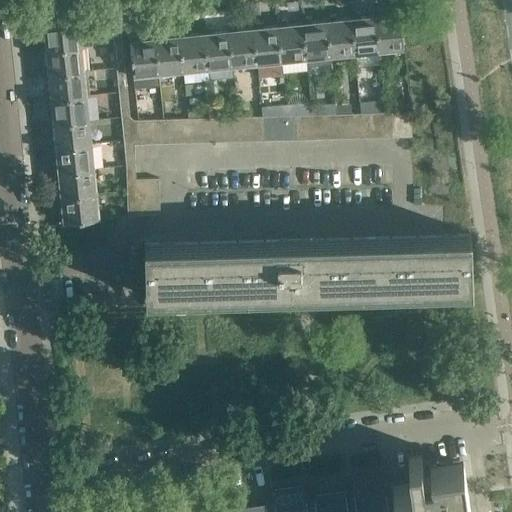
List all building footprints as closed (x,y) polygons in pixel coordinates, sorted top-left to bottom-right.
[(374,9),(375,14),(379,49),(404,47),(400,12),(385,13),(384,8),(374,9)] [(349,12),(350,17),(351,17),(354,52),(379,49),(375,14),(361,16),(360,11),(349,12)] [(325,14),(326,19),(330,54),(354,52),(351,17),(350,17),(336,18),(335,13),(325,14)] [(301,17),(301,22),(302,22),(306,57),(330,54),(326,19),(312,21),(311,16),(301,17)] [(114,43),(122,42),(120,17),(112,17),(114,43)] [(276,19),(277,24),(278,24),(281,59),(306,57),(302,22),(301,22),(287,23),(287,19),(276,19)] [(45,40),(41,41),(42,51),(47,51),(46,50),(82,46),(92,45),(89,20),(44,24),(45,40)] [(252,22),(252,27),(256,62),(281,59),(278,24),(277,24),(263,26),(262,21),(252,22)] [(227,25),(227,30),(232,64),(256,62),(252,27),(238,28),(237,24),(227,25)] [(203,27),(203,32),(208,67),(225,65),(226,77),(234,76),(232,64),(227,30),(214,31),(213,26),(203,27)] [(178,30),(179,34),(183,69),(208,67),(203,32),(189,34),(189,29),(178,30)] [(159,72),(183,69),(179,34),(165,36),(164,31),(154,32),(154,37),(156,37),(159,72)] [(140,34),(130,35),(129,35),(134,74),(159,72),(156,37),(154,37),(141,38),(140,34)] [(125,66),(122,42),(114,43),(117,67),(125,66)] [(46,50),(47,51),(48,64),(43,65),(45,75),(49,75),(49,74),(84,71),(82,46),(46,50)] [(119,92),(127,91),(125,66),(117,67),(119,92)] [(49,74),(49,75),(51,89),(46,89),(47,99),(52,99),(52,98),(87,95),(84,71),(49,74)] [(192,82),(185,83),(186,93),(194,92),(192,82)] [(122,116),(130,115),(127,91),(119,92),(122,116)] [(52,98),(52,99),(53,113),(48,114),(50,124),(54,123),(54,122),(89,119),(87,95),(52,98)] [(330,113),(337,113),(335,101),(319,103),(320,113),(330,113)] [(337,103),(337,113),(341,112),(351,112),(351,103),(337,103)] [(189,109),(189,117),(192,117),(204,117),(205,117),(205,109),(189,109)] [(411,110),(402,111),(403,135),(411,134),(411,110)] [(380,135),(380,111),(369,112),(369,136),(380,135)] [(392,135),(391,111),(380,111),(380,135),(392,135)] [(403,135),(402,111),(391,111),(392,135),(403,135)] [(342,137),(341,112),(337,113),(330,113),(331,137),(342,137)] [(353,136),(352,112),(351,112),(341,112),(342,137),(353,136)] [(360,112),(352,112),(353,136),(361,136),(360,112)] [(369,112),(360,112),(361,136),(369,136),(369,112)] [(311,113),(303,114),(304,138),(312,137),(311,113)] [(319,113),(311,113),(312,137),(320,137),(319,113)] [(331,137),(330,113),(319,113),(320,137),(331,137)] [(281,138),(280,114),(269,115),(270,139),(281,138)] [(292,138),(292,114),(280,114),(281,138),(292,138)] [(304,138),(303,114),(292,114),(292,138),(304,138)] [(130,115),(122,116),(124,140),(134,139),(133,119),(130,115)] [(243,140),(242,115),(231,116),(232,140),(243,140)] [(254,139),(253,115),(242,115),(243,140),(254,139)] [(261,115),(253,115),(254,139),(262,139),(261,115)] [(269,115),(261,115),(262,139),(270,139),(269,115)] [(205,117),(204,117),(204,141),(212,140),(212,116),(205,117)] [(220,116),(212,116),(212,140),(220,140),(220,116)] [(232,140),(231,116),(220,116),(220,140),(232,140)] [(182,141),(181,117),(170,118),(171,142),(182,141)] [(193,141),(192,117),(189,117),(181,117),(182,141),(193,141)] [(204,141),(204,117),(192,117),(193,141),(204,141)] [(141,118),(133,119),(134,139),(134,143),(141,142),(141,118)] [(153,142),(152,118),(141,118),(141,142),(153,142)] [(164,142),(163,118),(152,118),(153,142),(164,142)] [(54,122),(54,123),(56,137),(51,138),(52,148),(57,148),(57,147),(92,143),(89,119),(54,122)] [(134,139),(124,140),(126,164),(134,164),(134,143),(134,139)] [(57,147),(57,148),(58,162),(54,162),(55,173),(59,172),(59,171),(94,168),(92,143),(57,147)] [(127,190),(135,189),(135,177),(134,164),(126,164),(127,190)] [(59,171),(59,172),(61,186),(56,186),(57,197),(62,197),(62,196),(97,193),(94,168),(59,171)] [(158,176),(135,177),(135,189),(159,188),(158,176)] [(159,188),(135,189),(136,200),(159,199),(159,188)] [(135,189),(127,190),(128,214),(136,214),(136,200),(135,189)] [(62,196),(62,197),(63,211),(59,211),(59,221),(99,217),(97,193),(62,196)] [(159,199),(136,200),(136,214),(160,211),(159,199)] [(311,238),(177,242),(148,243),(148,242),(145,242),(147,295),(149,295),(149,294),(318,289),(470,285),(470,286),(472,286),(471,233),(468,233),(468,234),(311,238)] [(97,437),(99,449),(112,447),(110,436),(97,437)] [(234,511),(469,511),(462,462),(430,466),(432,477),(424,478),(421,453),(408,455),(411,480),(392,483),(394,493),(386,494),(383,473),(351,477),(354,498),(347,499),(345,490),(313,495),(315,504),(307,505),(304,484),(272,489),(275,510),(267,511),(266,501),(234,506),(234,511)]
